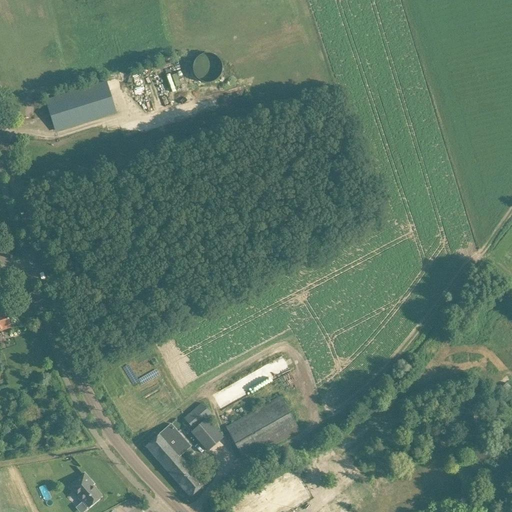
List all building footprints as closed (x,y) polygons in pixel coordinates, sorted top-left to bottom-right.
[(225,71),(225,68),(225,65),(224,61),(222,58),(220,56),(217,54),(214,52),(212,51),(207,51),(204,51),(201,53),(198,54),(196,57),(194,60),(193,62),(192,65),(192,68),(192,71),(193,75),(195,78),(197,80),(200,82),(203,83),(205,84),(209,84),(213,84),(215,83),(217,82),(220,80),(222,78),(223,75),(225,71)] [(56,97),(46,100),(50,113),(56,131),(65,128),(116,112),(106,81),(56,97)] [(226,103),(242,102),(241,89),(225,90),(226,103)] [(209,99),(203,101),(206,112),(225,107),(223,100),(218,101),(217,97),(209,99)] [(0,312),(0,330),(2,330),(11,327),(6,310),(0,312)] [(273,360),(279,371),(288,366),(282,355),(273,360)] [(505,373),(496,379),(500,385),(509,379),(505,373)] [(242,417),(225,426),(245,461),(300,430),(281,396),(254,411),(242,417)] [(202,403),(184,418),(194,430),(191,432),(208,451),(224,438),(207,418),(211,415),(202,403)] [(153,440),(145,446),(190,497),(197,491),(205,484),(180,456),(190,447),(170,424),(153,440)] [(85,473),(69,487),(72,491),(74,490),(89,508),(102,496),(93,485),(94,484),(85,473)] [(372,492),(360,477),(346,488),(357,503),(372,492)]
